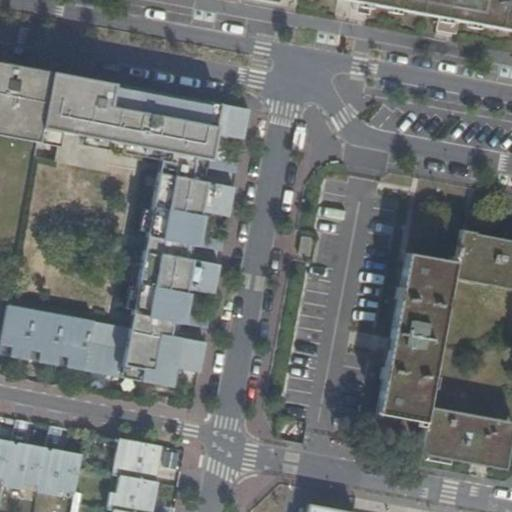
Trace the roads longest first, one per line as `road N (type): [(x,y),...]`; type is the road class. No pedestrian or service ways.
road 1 (residential): [(231,438),(291,67)]
road 2 (residential): [(0,13),(291,67)]
road 3 (residential): [(511,506),(228,456)]
road 4 (residential): [(310,70),(350,141),(511,170)]
road 5 (residential): [(231,438),(0,393)]
road 6 (residential): [(310,70),(511,107)]
